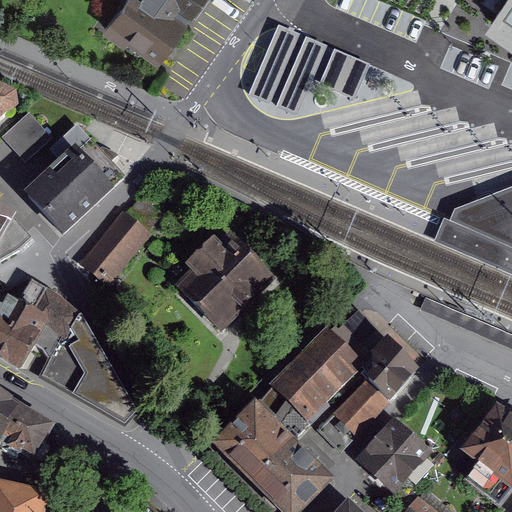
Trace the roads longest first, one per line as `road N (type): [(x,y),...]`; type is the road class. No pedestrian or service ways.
road 1 (residential): [(299,0),(309,18),(337,34),(511,117)]
road 2 (residential): [(70,261),(149,416),(154,451),(146,465)]
road 3 (residential): [(182,115),(0,37)]
road 4 (residential): [(182,115),(70,261)]
road 5 (secondary): [(146,465),(0,372)]
road 6 (residential): [(276,0),(182,115)]
